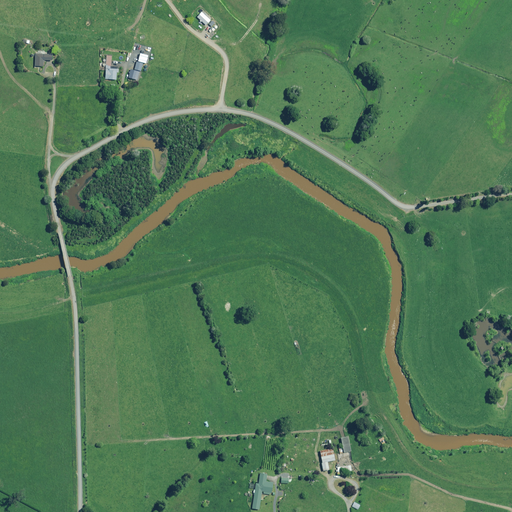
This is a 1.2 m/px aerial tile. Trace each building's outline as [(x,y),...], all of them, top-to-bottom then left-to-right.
[(210,20),(202,12),(197,17),(205,25),(210,20)] [(52,55),(35,54),(35,66),(43,66),(43,60),(52,61),(52,55)] [(143,63),(137,62),(135,70),(141,71),(143,63)] [(119,69),(106,69),(105,79),(116,80),(117,72),(119,73),(119,69)] [(341,438),(342,446),(338,447),(339,454),(344,453),(352,451),(349,437),(341,438)] [(334,461),(332,449),(320,451),(322,463),(323,471),(329,470),(327,462),(334,461)] [(340,474),(340,472),(345,472),(352,471),(351,466),(337,467),(338,473),(337,473),(338,475),(340,474)] [(267,474),(260,473),(259,484),(256,483),(252,509),(261,510),(263,494),(272,495),(273,483),(266,482),(267,474)] [(289,473),(282,473),(281,483),(289,484),(289,473)]
